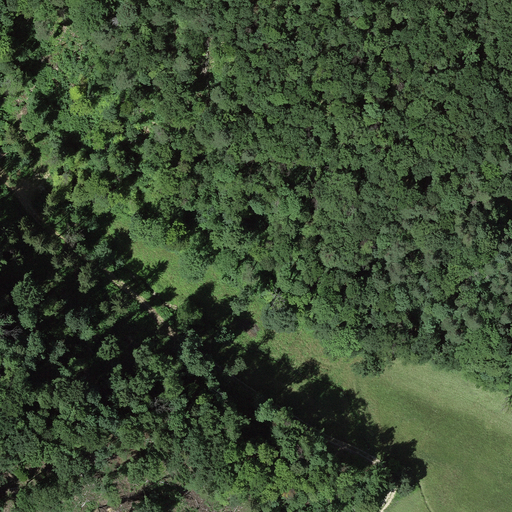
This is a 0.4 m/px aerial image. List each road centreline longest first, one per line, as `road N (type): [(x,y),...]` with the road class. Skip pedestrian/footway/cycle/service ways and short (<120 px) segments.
road 1 (track): [(382,458),(308,428),(172,334),(34,215),(0,169)]
road 2 (track): [(376,511),(392,495),(391,477),(347,381),(357,359),(511,314)]
